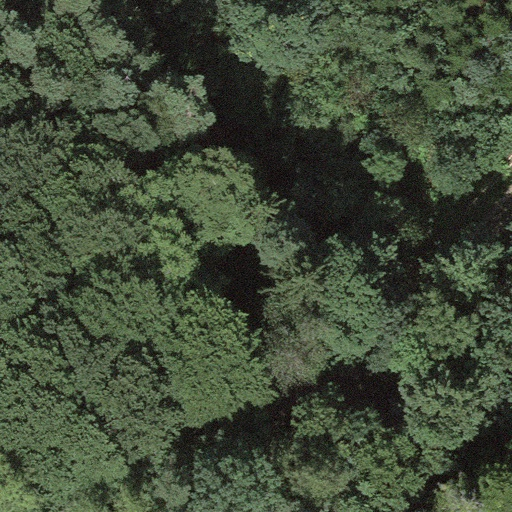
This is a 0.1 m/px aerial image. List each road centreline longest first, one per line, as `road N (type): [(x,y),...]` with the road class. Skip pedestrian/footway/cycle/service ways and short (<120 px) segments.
road 1 (track): [(21,511),(379,355),(511,210)]
road 2 (track): [(423,511),(396,440),(379,355)]
